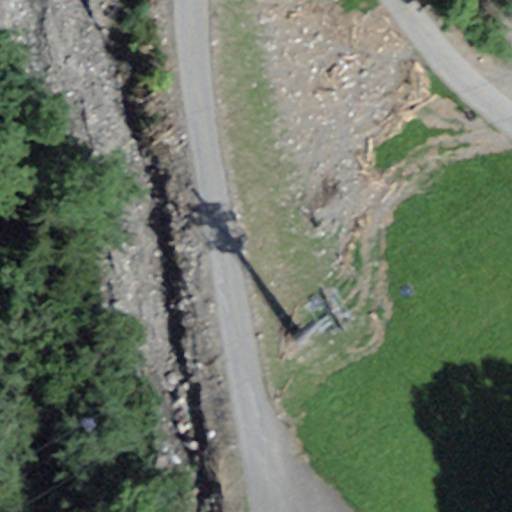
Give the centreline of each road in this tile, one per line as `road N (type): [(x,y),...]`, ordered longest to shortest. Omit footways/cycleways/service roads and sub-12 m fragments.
road 1 (track): [(277,511),(196,92),(186,0)]
road 2 (track): [(404,0),(495,104),(511,111)]
